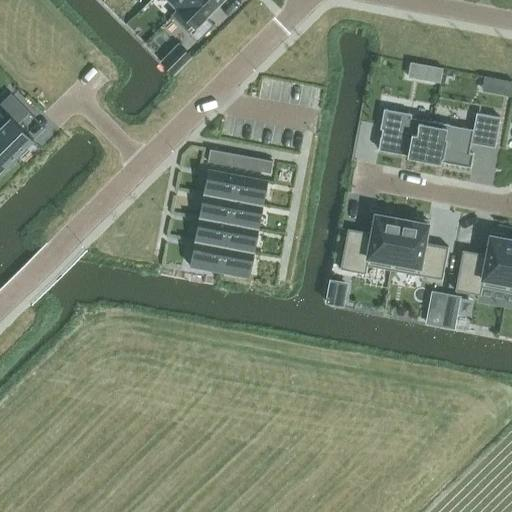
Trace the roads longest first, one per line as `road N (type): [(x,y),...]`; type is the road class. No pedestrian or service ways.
road 1 (residential): [(306,0),(14,295)]
road 2 (residential): [(511,204),(377,178)]
road 3 (residential): [(393,0),(511,20)]
